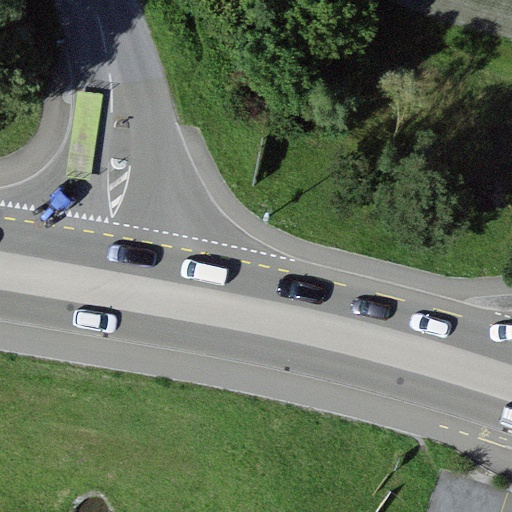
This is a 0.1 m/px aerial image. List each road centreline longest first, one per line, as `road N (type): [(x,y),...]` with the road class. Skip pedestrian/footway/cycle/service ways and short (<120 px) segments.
road 1 (secondary): [(511,386),(266,317),(100,286)]
road 2 (residential): [(99,0),(119,75),(121,137),(100,286)]
